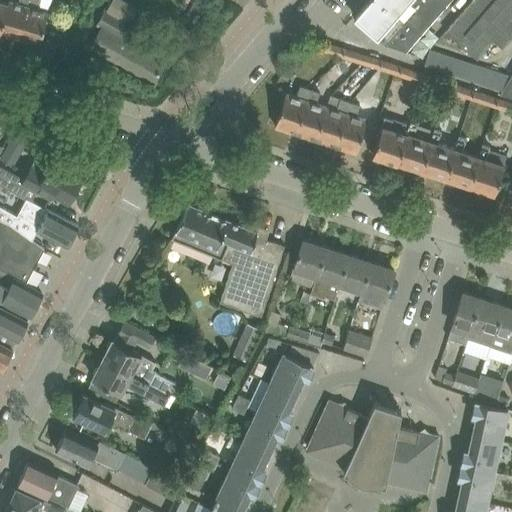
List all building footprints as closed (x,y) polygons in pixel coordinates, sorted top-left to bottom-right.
[(20,37),(30,0),(19,0),(19,3),(9,1),(9,2),(0,31),(20,37)] [(0,0),(0,32),(0,31),(9,2),(0,0)] [(30,0),(20,37),(39,42),(51,0),(30,0)] [(126,0),(110,0),(106,8),(130,21),(138,6),(126,0)] [(203,0),(193,0),(184,17),(198,25),(210,4),(203,0)] [(410,52),(424,35),(382,0),(366,0),(355,14),(377,34),(376,35),(386,44),(410,52)] [(442,14),(426,0),(382,0),(424,35),(442,14)] [(453,0),(426,0),(442,14),(453,0)] [(511,0),(472,0),(446,31),(477,58),(493,41),(502,48),(511,36),(511,0)] [(165,60),(151,53),(124,37),(132,22),(130,21),(106,8),(105,7),(97,22),(103,26),(92,47),(154,80),(165,60)] [(327,41),(324,50),(339,54),(345,47),(327,41)] [(369,55),(345,47),(339,54),(363,62),(369,55)] [(433,66),(438,51),(429,48),(425,64),(433,66)] [(442,69),(447,54),(438,51),(433,66),(442,69)] [(451,72),(456,56),(447,54),(442,69),(451,72)] [(379,68),(385,60),(369,55),(363,62),(379,68)] [(459,74),(464,59),(456,56),(451,72),(459,74)] [(468,77),(473,62),(464,59),(459,74),(468,77)] [(385,60),(379,68),(396,73),(399,65),(385,60)] [(477,80),(481,65),(473,62),(468,77),(477,80)] [(396,73),(408,77),(411,69),(399,65),(396,73)] [(485,83),(490,67),(481,65),(477,80),(485,83)] [(494,85),(499,70),(490,67),(485,83),(494,85)] [(408,77),(420,81),(423,73),(411,69),(408,77)] [(502,88),(511,74),(499,70),(494,85),(502,88)] [(511,72),(511,74),(502,88),(500,92),(511,96),(511,72)] [(437,77),(423,73),(420,81),(434,86),(437,77)] [(450,82),(437,77),(434,86),(448,90),(450,82)] [(462,85),(450,82),(448,90),(460,94),(462,85)] [(296,131),(310,88),(300,85),(297,96),(286,92),(275,124),(296,131)] [(474,89),(462,85),(460,94),(472,98),(474,89)] [(316,138),(327,104),(326,104),(326,105),(316,102),(320,91),(310,88),(296,131),(316,138)] [(472,98),(483,102),(486,93),(474,89),(472,98)] [(483,102),(495,106),(498,97),(486,93),(483,102)] [(336,144),(351,101),(340,97),(337,107),(327,104),(316,138),(336,144)] [(511,101),(498,97),(495,106),(508,110),(511,101)] [(357,151),(366,122),(371,107),(351,101),(336,144),(357,151)] [(394,160),(408,119),(386,112),(373,153),(394,160)] [(422,168),(431,139),(414,134),(418,123),(408,119),(394,160),(397,161),(397,160),(422,168)] [(431,139),(422,168),(446,176),(455,147),(438,142),(442,130),(435,128),(431,139)] [(455,147),(446,176),(470,184),(479,155),(462,150),(466,138),(459,136),(455,147)] [(495,192),(504,163),(507,155),(489,149),(490,145),(483,143),(479,155),(470,184),(495,192)] [(69,200),(82,176),(51,160),(45,173),(31,166),(23,181),(51,196),(53,191),(69,200)] [(0,182),(13,189),(20,176),(0,164),(0,182)] [(0,204),(0,216),(7,219),(32,238),(37,229),(68,245),(79,225),(61,215),(32,199),(27,197),(17,214),(0,204)] [(257,236),(260,226),(260,225),(254,223),(252,229),(187,202),(176,230),(172,237),(232,262),(219,300),(262,314),(285,244),(264,237),(264,238),(257,236)] [(0,266),(13,271),(27,279),(44,248),(32,238),(7,219),(0,216),(0,266)] [(317,274),(326,247),(303,239),(294,266),(316,273),(317,274)] [(334,298),(340,281),(349,254),(326,247),(317,274),(316,273),(315,276),(310,292),(324,297),(325,295),(334,298)] [(363,289),(372,261),(349,254),(340,281),(362,288),(363,289)] [(382,308),(394,269),(372,261),(363,289),(362,288),(358,300),(382,308)] [(0,297),(31,314),(43,293),(25,283),(27,279),(13,271),(0,266),(0,297)] [(467,337),(480,297),(463,291),(448,337),(466,343),(468,337),(467,337)] [(490,343),(503,305),(480,297),(467,337),(468,337),(490,344),(490,343)] [(18,339),(28,320),(0,305),(0,306),(0,329),(17,339),(18,339)] [(511,351),(511,307),(503,305),(490,343),(490,344),(510,351),(511,351)] [(296,337),(299,327),(278,321),(281,312),(271,309),(265,328),(296,337)] [(176,382),(151,369),(156,360),(141,353),(131,348),(136,339),(150,346),(156,335),(125,319),(114,339),(113,338),(112,341),(110,341),(107,346),(108,349),(103,359),(170,394),(176,382)] [(260,327),(247,322),(233,354),(246,359),(260,327)] [(307,341),(310,331),(299,327),(296,337),(307,341)] [(17,339),(0,329),(0,368),(2,369),(13,348),(12,348),(17,339)] [(366,355),(372,337),(350,329),(344,347),(366,355)] [(326,331),(323,341),(334,344),(337,335),(326,331)] [(281,339),(269,336),(267,343),(279,347),(281,339)] [(296,393),(304,377),(307,379),(313,366),(314,365),(283,351),(270,381),(296,393)] [(170,394),(103,359),(99,366),(96,367),(93,372),(94,375),(93,377),(121,392),(125,384),(139,391),(164,404),(170,394)] [(452,383),(456,373),(446,370),(447,367),(439,364),(435,377),(452,383)] [(474,392),(479,376),(457,369),(456,373),(452,383),(452,384),(474,392)] [(480,372),(479,376),(474,392),(495,398),(501,379),(480,372)] [(296,393),(270,381),(256,410),(287,424),(293,411),(289,409),(296,393)] [(104,404),(102,403),(84,393),(79,403),(77,401),(72,411),(74,413),(73,415),(104,431),(109,421),(143,439),(146,433),(160,440),(166,428),(137,413),(135,418),(105,402),(104,404)] [(235,400),(247,406),(250,399),(239,393),(235,400)] [(507,402),(509,397),(499,393),(497,399),(507,402)] [(341,402),(337,402),(336,401),(329,398),(306,450),(345,467),(343,470),(350,474),(364,481),(372,483),(380,483),(386,484),(387,479),(427,489),(439,434),(432,433),(430,432),(429,431),(427,430),(425,429),(424,427),(419,430),(398,425),(401,409),(375,400),(368,416),(348,407),(346,401),(341,402)] [(247,406),(235,400),(232,407),(244,412),(247,406)] [(472,433),(501,439),(508,408),(476,400),(475,401),(472,415),(476,416),(472,433)] [(243,439),(269,451),(277,435),(280,437),(287,424),(256,410),(243,439)] [(184,479),(118,448),(101,438),(98,444),(66,429),(56,449),(89,464),(93,455),(115,466),(145,481),(175,498),(184,479)] [(465,449),(461,463),(494,470),(501,439),(472,433),(468,450),(465,449)] [(269,451),(243,439),(229,468),(260,482),(266,469),(262,467),(269,451)] [(205,457),(217,462),(220,455),(208,450),(205,457)] [(217,462),(205,457),(202,464),(214,469),(217,462)] [(77,487),(79,483),(28,460),(18,482),(80,511),(89,493),(77,487)] [(461,463),(460,470),(458,477),(462,478),(458,495),(487,502),(494,470),(461,463)] [(209,511),(241,511),(250,493),(253,495),(260,482),(229,468),(212,506),(209,511)] [(12,496),(8,504),(24,511),(63,511),(66,508),(43,498),(35,494),(17,486),(16,488),(13,488),(10,494),(12,496)] [(484,511),(487,502),(458,495),(454,511),(452,511),(451,511),(450,511),(484,511)] [(160,511),(143,503),(140,509),(138,509),(136,511),(160,511)]
